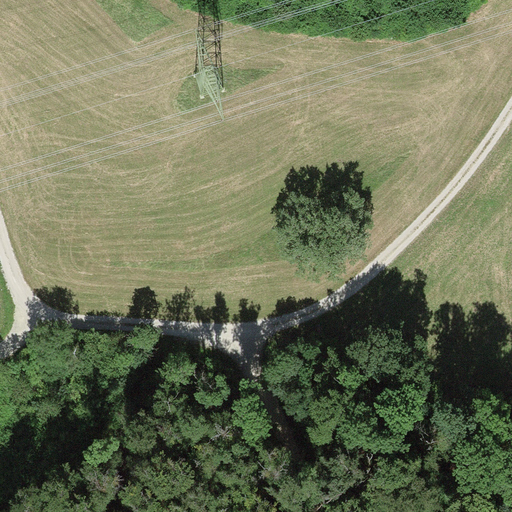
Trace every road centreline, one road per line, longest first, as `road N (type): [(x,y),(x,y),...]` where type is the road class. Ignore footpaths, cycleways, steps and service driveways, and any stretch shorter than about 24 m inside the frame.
road 1 (track): [(0,262),(29,317),(208,337),(269,328),(320,310),(378,273),(511,103)]
road 2 (track): [(27,490),(122,408),(176,344),(208,337)]
road 3 (track): [(309,511),(264,382),(269,328)]
